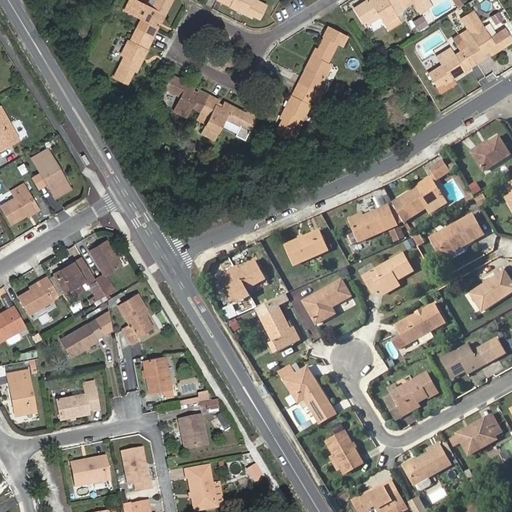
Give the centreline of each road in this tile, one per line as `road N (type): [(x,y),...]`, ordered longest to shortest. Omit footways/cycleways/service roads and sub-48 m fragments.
road 1 (residential): [(168,260),(402,155),(506,89)]
road 2 (tertiary): [(321,511),(168,260)]
road 3 (residential): [(511,381),(403,442),(383,433),(349,374),(356,357)]
road 4 (tertiary): [(127,193),(5,0)]
road 5 (residential): [(263,43),(201,18),(178,45),(184,57),(229,81),(242,83),(258,64)]
road 6 (residential): [(127,193),(0,267)]
